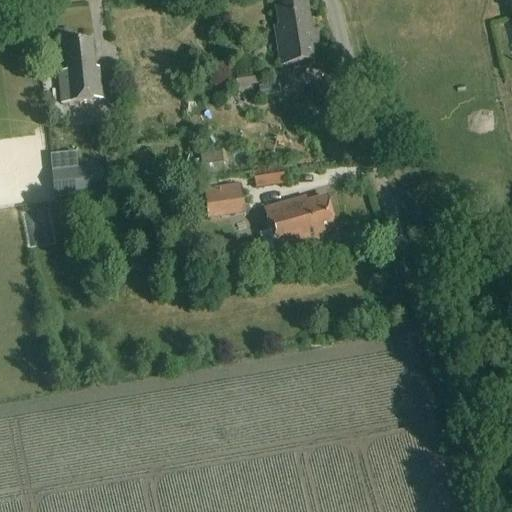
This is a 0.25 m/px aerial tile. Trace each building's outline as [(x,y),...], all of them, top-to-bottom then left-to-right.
[(286,67),(323,61),(318,31),(315,32),(310,3),(280,8),(284,28),(279,28),(286,67)] [(63,103),(102,97),(97,66),(96,67),(92,38),(64,42),(68,70),(58,71),(63,103)] [(235,76),(238,90),(260,87),(258,73),(235,76)] [(258,88),(260,100),(281,97),(279,85),(258,88)] [(328,146),(331,161),(349,158),(347,143),(328,146)] [(203,178),(225,175),(222,155),(200,159),(203,178)] [(91,196),(104,194),(102,168),(89,170),(91,196)] [(254,179),(256,191),(287,187),(285,174),(254,179)] [(226,217),(240,214),(244,213),(241,192),(240,186),(203,192),(207,219),(226,217)] [(266,257),(278,254),(278,257),(322,244),(319,235),(335,230),(327,199),(310,204),(309,198),(265,210),(272,233),(260,236),(266,257)] [(178,276),(179,293),(193,292),(192,275),(178,276)]
